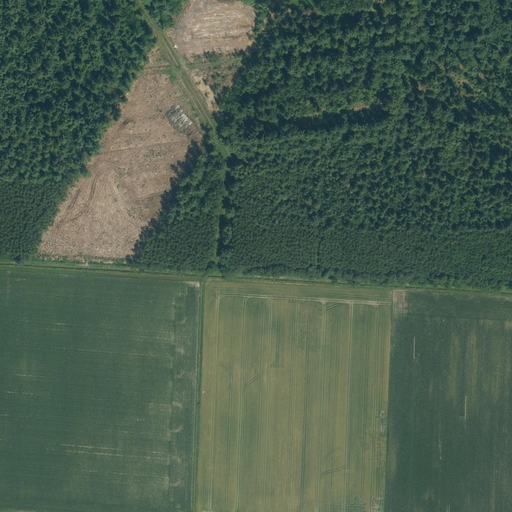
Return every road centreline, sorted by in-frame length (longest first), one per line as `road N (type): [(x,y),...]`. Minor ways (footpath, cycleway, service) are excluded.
road 1 (track): [(415,0),(425,35),(94,75),(0,48)]
road 2 (track): [(223,152),(140,0)]
